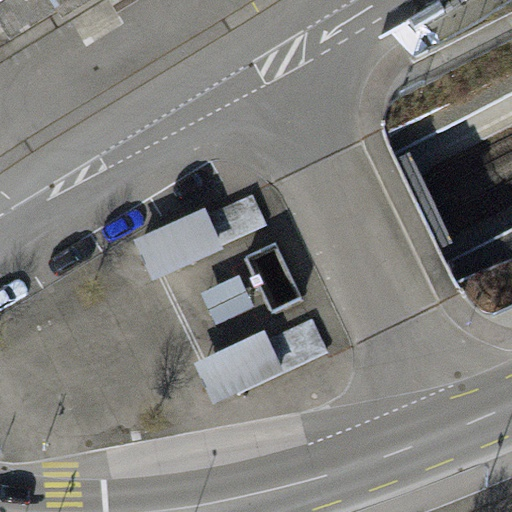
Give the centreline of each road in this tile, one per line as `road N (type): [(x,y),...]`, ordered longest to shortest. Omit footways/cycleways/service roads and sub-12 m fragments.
road 1 (unclassified): [(0,245),(95,176),(287,67)]
road 2 (unclassified): [(222,511),(459,438),(511,413)]
